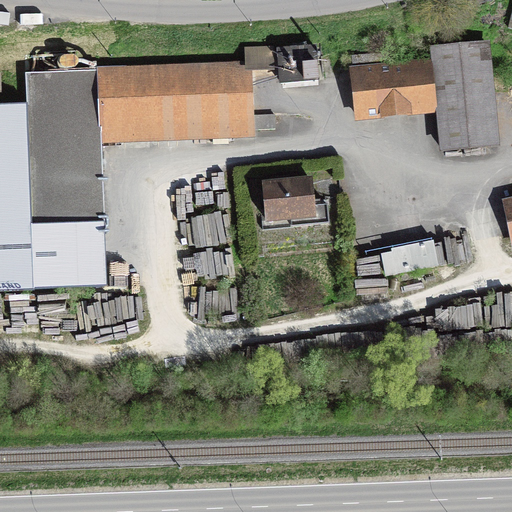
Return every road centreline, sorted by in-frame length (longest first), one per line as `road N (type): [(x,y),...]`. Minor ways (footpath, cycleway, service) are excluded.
road 1 (primary): [(116,511),(511,498)]
road 2 (unclassified): [(341,0),(173,11),(4,0)]
